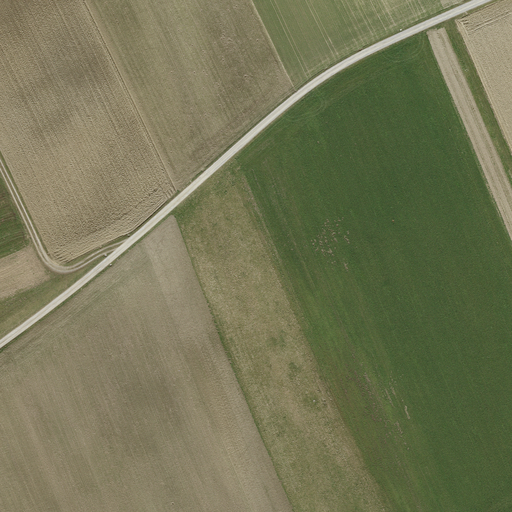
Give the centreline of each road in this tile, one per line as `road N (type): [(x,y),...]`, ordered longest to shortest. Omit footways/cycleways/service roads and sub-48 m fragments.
road 1 (track): [(0,344),(101,270),(292,102),(363,55),(486,0)]
road 2 (track): [(128,246),(74,271),(49,267),(0,163)]
